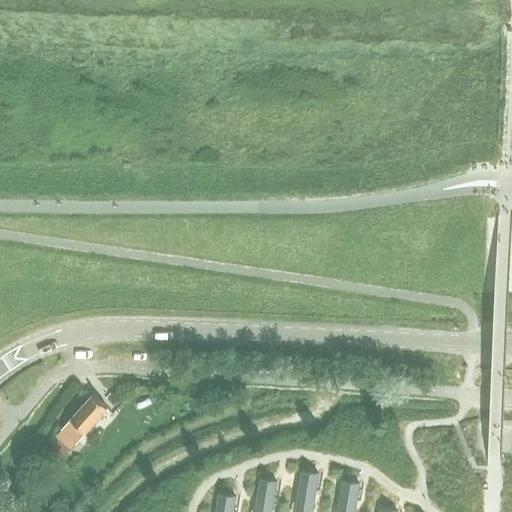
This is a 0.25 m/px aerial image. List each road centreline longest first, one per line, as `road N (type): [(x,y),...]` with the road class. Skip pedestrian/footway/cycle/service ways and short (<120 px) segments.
road 1 (tertiary): [(0,367),(64,335),(97,332),(511,345)]
road 2 (track): [(109,511),(171,464),(231,437),(320,414),(333,385)]
